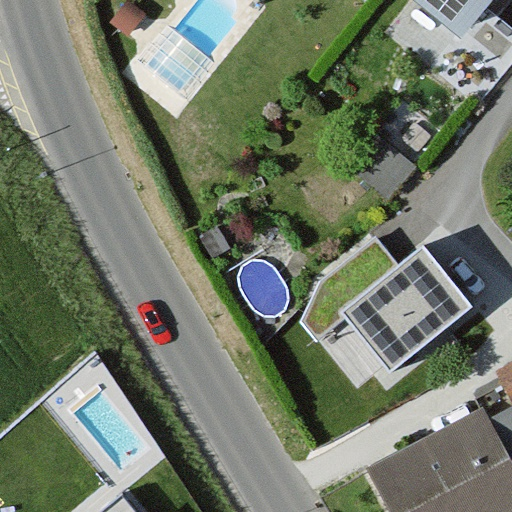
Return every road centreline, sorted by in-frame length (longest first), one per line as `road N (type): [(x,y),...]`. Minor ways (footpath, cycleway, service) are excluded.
road 1 (unclassified): [(51,76),(89,177),(288,511)]
road 2 (residential): [(511,248),(438,180),(511,86)]
